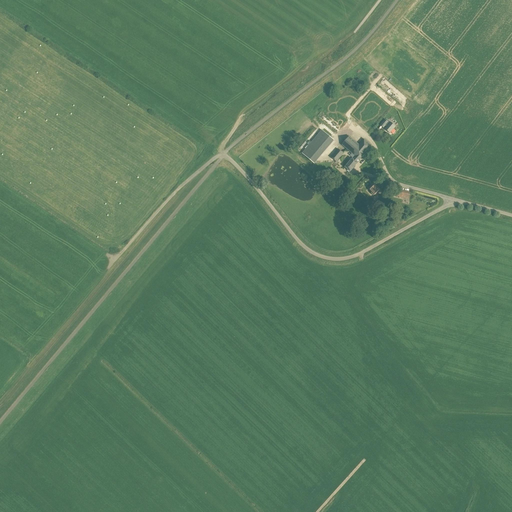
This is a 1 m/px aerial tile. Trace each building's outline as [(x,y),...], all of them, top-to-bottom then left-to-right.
[(393,86),(389,82),(384,87),(388,91),(393,86)] [(351,103),(352,102),(353,102),(354,102),(356,101),(357,100),(357,99),(358,98),(358,97),(359,96),(359,95),(359,93),(358,92),(358,91),(357,90),(357,89),(356,88),(355,87),(353,87),(352,87),(351,87),(350,87),(348,87),(347,87),(346,88),(345,89),(344,90),(344,91),(343,92),(343,93),(343,95),(343,96),(343,97),(344,98),(344,99),(345,100),(346,101),(347,102),(348,102),(350,102),(351,103)] [(387,108),(370,93),(349,117),(369,134),(378,123),(383,128),(385,126),(387,127),(385,129),(390,133),(395,127),(390,123),(390,122),(389,121),(388,122),(385,119),(383,121),(381,119),(392,106),(390,105),(387,108)] [(314,164),(334,140),(322,130),(302,153),(314,164)] [(359,145),(349,136),(342,145),(352,154),(350,156),(353,158),(345,167),(350,171),(357,163),(371,146),(364,139),(359,145)] [(336,162),(344,154),(339,149),(331,157),(336,162)] [(374,195),(379,191),(375,186),(370,190),(374,195)] [(409,199),(410,193),(398,190),(396,196),(409,199)]
